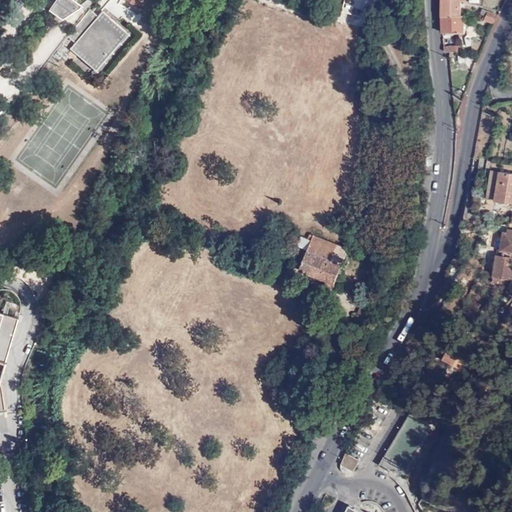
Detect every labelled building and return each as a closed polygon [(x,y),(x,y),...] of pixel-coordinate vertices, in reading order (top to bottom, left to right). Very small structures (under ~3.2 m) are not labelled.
[(48,28),(63,17),(81,4),(75,0),(55,0),(50,8),(54,12),(45,24),(48,28)] [(441,0),(442,31),(455,33),(465,33),(465,14),(460,14),(460,0),(441,0)] [(98,14),(90,7),(63,40),(66,43),(72,37),(75,40),(71,46),(96,68),(120,41),(121,42),(129,32),(103,9),(98,14)] [(495,24),(499,15),(489,10),(486,16),(485,19),(495,24)] [(386,75),(372,74),(371,87),(386,87),(386,75)] [(490,159),(476,157),(475,166),(489,168),(489,166),(490,159)] [(489,166),(489,168),(484,195),(494,196),(498,168),(489,166)] [(511,169),(498,168),(494,196),(511,198),(511,169)] [(350,247),(313,231),(312,236),(308,246),(299,267),(335,283),(350,247)] [(308,246),(312,236),(303,232),(299,242),(308,246)] [(388,246),(386,237),(375,239),(378,249),(388,246)] [(511,257),(497,255),(493,277),(496,277),(495,283),(510,286),(511,280),(511,279),(511,257)] [(384,291),(388,280),(374,275),(369,286),(379,290),(384,291)] [(379,290),(369,286),(356,317),(368,315),(374,313),(384,291),(379,290)] [(0,403),(3,403),(0,386),(0,367),(15,319),(0,314),(0,403)] [(474,356),(466,352),(464,355),(452,350),(447,361),(464,368),(468,360),(472,361),(474,356)] [(323,390),(297,374),(285,393),(312,409),(323,390)] [(428,422),(411,412),(379,465),(403,479),(430,435),(424,431),(428,422)] [(354,469),(359,457),(345,452),(341,465),(354,469)] [(363,511),(349,503),(344,511),(363,511)]
